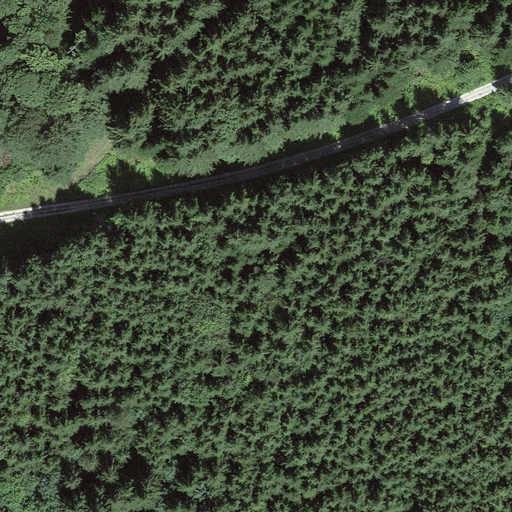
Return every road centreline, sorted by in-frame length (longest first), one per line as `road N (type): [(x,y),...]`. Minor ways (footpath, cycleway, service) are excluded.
road 1 (track): [(511,65),(279,155),(0,205)]
road 2 (track): [(243,0),(155,70),(41,196)]
